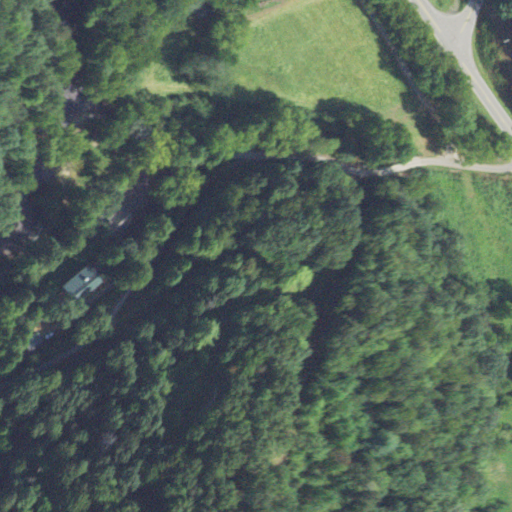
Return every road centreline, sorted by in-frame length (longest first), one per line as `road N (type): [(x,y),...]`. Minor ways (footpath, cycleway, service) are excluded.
road 1 (residential): [(511,160),(351,168),(281,156),(235,163),(193,193),(94,331),(0,391)]
road 2 (primary): [(511,128),(419,0)]
